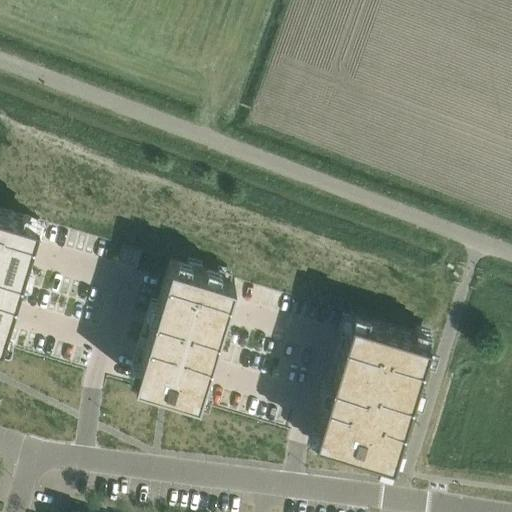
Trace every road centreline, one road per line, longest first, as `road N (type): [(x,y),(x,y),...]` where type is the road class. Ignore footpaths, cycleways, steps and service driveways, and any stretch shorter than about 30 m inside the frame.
road 1 (unclassified): [(511,260),(0,72)]
road 2 (residential): [(268,488),(72,463),(30,475),(14,511)]
road 3 (residential): [(457,511),(268,488)]
